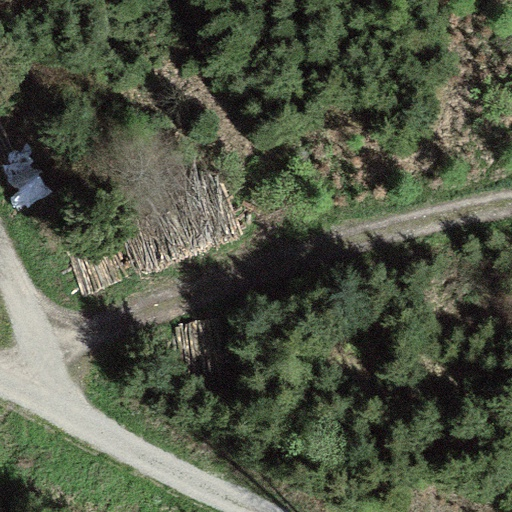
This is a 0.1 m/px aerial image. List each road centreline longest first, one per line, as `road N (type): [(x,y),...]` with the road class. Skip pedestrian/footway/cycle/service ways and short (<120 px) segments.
road 1 (track): [(36,395),(73,351),(123,320),(300,254),(511,212)]
road 2 (track): [(265,511),(36,395)]
road 3 (track): [(0,280),(36,395)]
